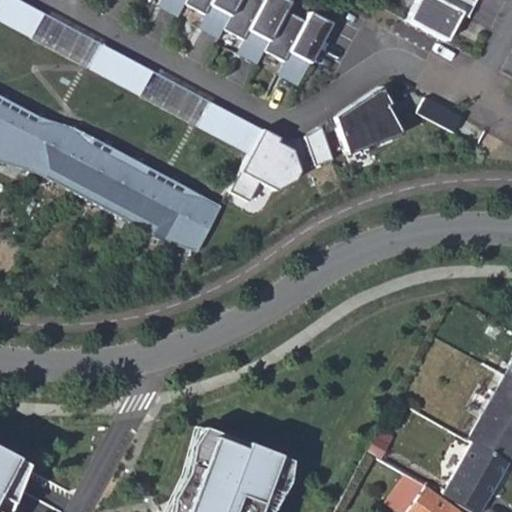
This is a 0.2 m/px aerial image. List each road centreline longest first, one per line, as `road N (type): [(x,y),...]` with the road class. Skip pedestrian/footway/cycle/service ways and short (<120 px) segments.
road 1 (residential): [(511,23),(471,102),(390,63),(299,123),(275,124),(40,0)]
road 2 (tertiary): [(0,360),(44,365),(146,356),(250,317),(356,252),(428,232),(511,230)]
